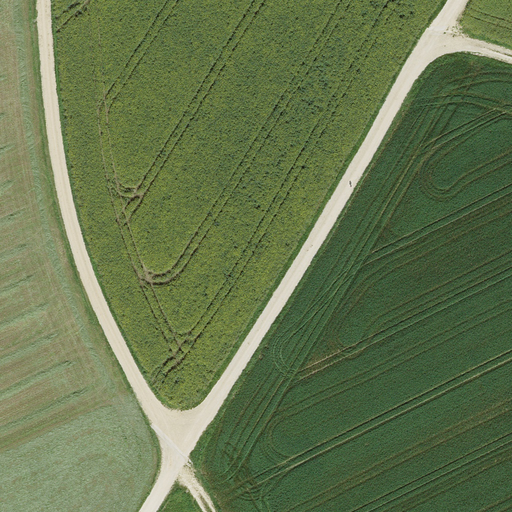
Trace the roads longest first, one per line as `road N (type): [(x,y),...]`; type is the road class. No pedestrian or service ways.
road 1 (track): [(434,37),(178,459)]
road 2 (track): [(39,0),(61,198),(88,288),(178,459)]
